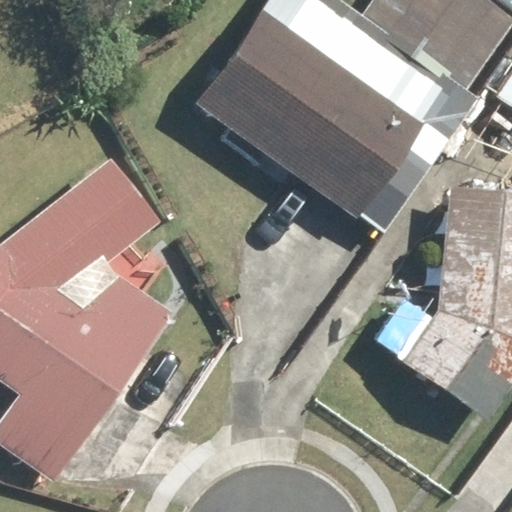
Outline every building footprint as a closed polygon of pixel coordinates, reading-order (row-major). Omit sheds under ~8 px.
[(207,0),(200,11),(230,33),(253,0),(207,0)] [(511,23),(478,0),(372,0),(360,17),(471,96),(511,38),(511,23)] [(356,220),(361,213),(385,229),(465,107),(402,66),(379,103),(250,18),(189,110),(356,220)] [(511,69),(491,100),(511,115),(511,69)] [(439,189),(430,314),(414,338),(390,322),(375,344),(397,359),(394,364),(483,425),(511,383),(511,168),(473,164),(470,193),(439,189)] [(0,389),(10,396),(0,411),(0,456),(50,489),(165,313),(100,270),(153,231),(104,165),(0,241),(0,389)]
